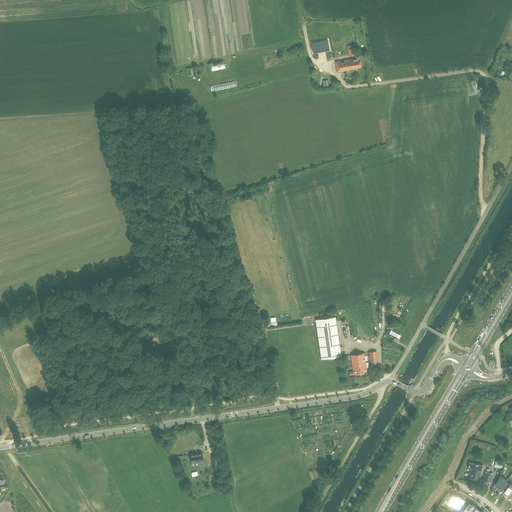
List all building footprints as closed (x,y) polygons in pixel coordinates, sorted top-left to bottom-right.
[(355,56),(355,59),(335,62),(337,72),(355,69),(355,68),(361,67),(360,58),(359,59),(359,56),(355,56)] [(341,356),(336,322),(335,316),(316,319),(321,359),(341,356)] [(401,338),(403,335),(393,329),(391,333),(401,338)] [(378,363),(377,351),(368,353),(370,364),(378,363)] [(365,363),(364,353),(351,355),(354,372),(349,372),(350,375),(367,373),(366,367),(369,367),(368,362),(365,363)] [(41,357),(35,360),(43,373),(48,370),(41,357)] [(17,394),(13,396),(19,407),(24,404),(22,402),(31,397),(25,387),(16,392),(17,394)] [(204,465),(202,452),(190,454),(191,462),(198,461),(199,465),(204,465)] [(482,465),(471,463),(470,463),(468,468),(469,468),(467,477),(479,480),(482,465)] [(490,482),(492,473),(485,472),(483,480),(490,482)] [(500,476),(495,485),(496,485),(496,486),(499,488),(500,487),(505,490),(510,483),(511,480),(508,478),(506,480),(500,476)] [(505,490),(503,492),(506,495),(507,494),(511,497),(511,484),(510,483),(505,490)] [(464,500),(461,497),(459,496),(458,497),(453,494),(450,499),(447,497),(444,502),(449,506),(450,504),(454,506),(458,508),(461,503),(462,504),(464,500)] [(476,511),(478,509),(475,507),(476,506),(472,503),(471,504),(470,503),(469,503),(468,505),(464,510),(466,511),(476,511)]
